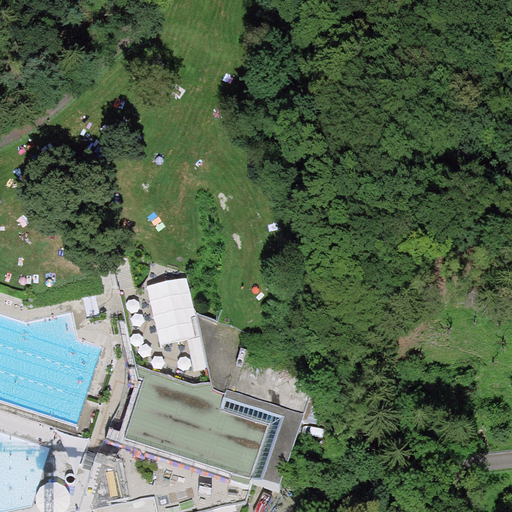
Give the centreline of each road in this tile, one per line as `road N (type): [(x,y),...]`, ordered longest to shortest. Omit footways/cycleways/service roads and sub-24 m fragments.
road 1 (residential): [(511,461),(412,465),(309,511)]
road 2 (track): [(0,145),(29,135),(96,83),(152,21)]
